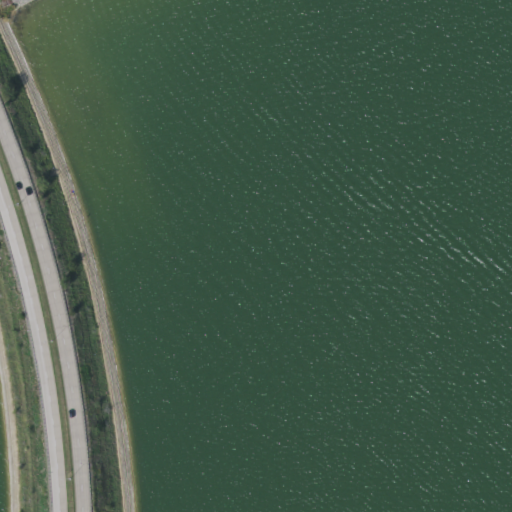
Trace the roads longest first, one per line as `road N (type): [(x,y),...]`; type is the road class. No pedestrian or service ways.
road 1 (primary): [(89,511),(76,370),(45,243),(0,122)]
road 2 (primary): [(0,180),(48,328),(69,511)]
